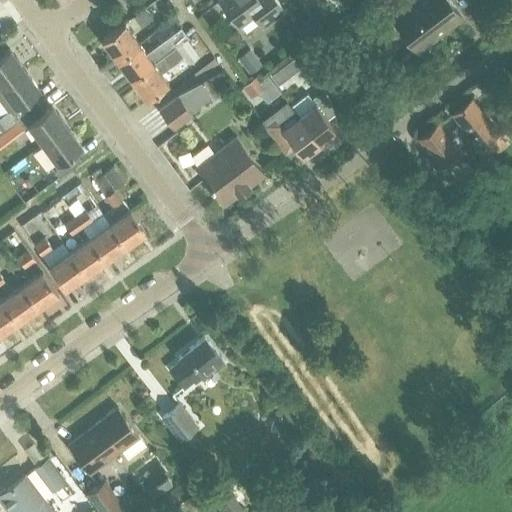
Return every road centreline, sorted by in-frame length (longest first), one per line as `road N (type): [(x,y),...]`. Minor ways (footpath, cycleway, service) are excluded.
road 1 (residential): [(209,255),(511,30)]
road 2 (residential): [(209,255),(48,28)]
road 3 (residential): [(0,400),(209,255)]
